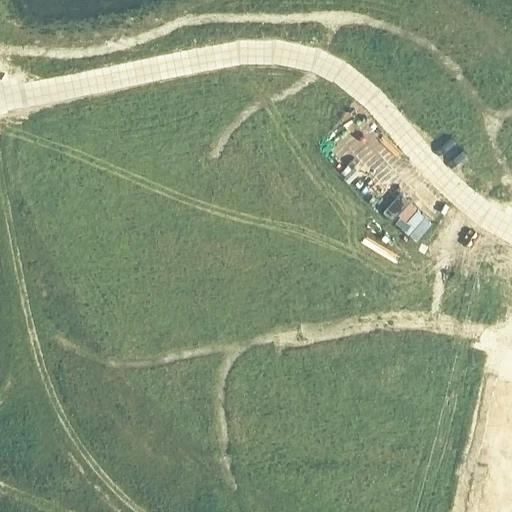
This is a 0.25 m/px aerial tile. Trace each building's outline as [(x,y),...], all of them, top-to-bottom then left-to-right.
[(511,384),(499,382),(494,402),(511,406),(511,384)] [(511,406),(494,402),(489,422),(511,427),(511,406)] [(511,427),(489,422),(485,441),(511,447),(511,427)] [(511,447),(485,441),(480,462),(511,469),(511,447)] [(511,511),(511,491),(485,486),(479,508),(498,511),(511,511)]
